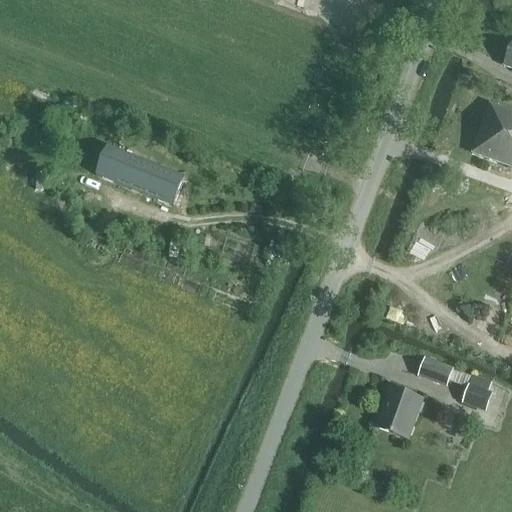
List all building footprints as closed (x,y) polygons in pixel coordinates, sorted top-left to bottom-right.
[(511,112),(494,106),(472,155),(511,169),(511,112)] [(111,149),(100,178),(173,208),(185,179),(111,149)] [(424,360),(417,379),(446,390),(449,382),(453,371),(424,360)] [(453,371),(449,382),(467,389),(471,378),(453,371)] [(461,405),(485,414),(491,396),(487,394),(491,385),(471,378),(467,389),(461,405)] [(388,388),(373,430),(409,443),(424,401),(388,388)] [(398,482),(394,493),(403,496),(407,486),(398,482)]
